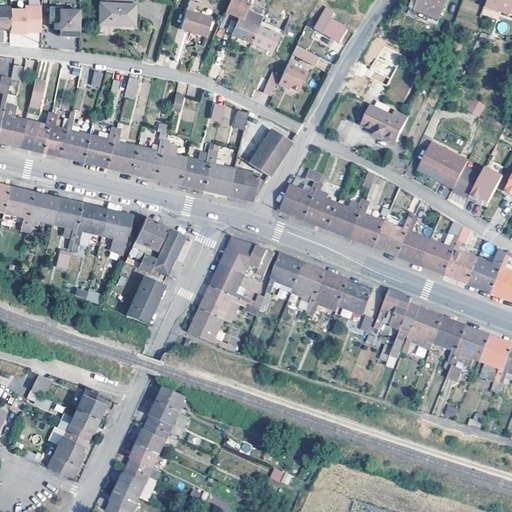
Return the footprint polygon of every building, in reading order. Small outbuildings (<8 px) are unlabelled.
[(0,0),(0,30),(1,30),(1,29),(10,30),(11,9),(3,8),(3,1),(0,0)] [(190,0),(182,27),(192,30),(192,31),(207,36),(212,16),(195,11),(198,3),(190,0)] [(232,34),(252,43),(261,21),(264,16),(248,9),(250,3),(243,0),(230,0),(226,12),(239,18),(232,34)] [(419,0),(417,8),(440,18),(446,0),(419,0)] [(511,0),(491,0),(489,7),(510,15),(511,12),(511,9),(511,0)] [(350,25),(332,16),(336,9),(327,5),(317,26),(344,39),(350,25)] [(283,14),(270,8),(268,14),(281,19),(283,14)] [(492,16),(494,10),(483,8),(482,14),(492,16)] [(63,9),(50,9),(50,26),(55,26),(55,32),(60,32),(60,36),(70,36),(70,39),(80,40),(81,13),(80,13),(63,13),(63,9)] [(130,10),(112,9),(102,9),(101,30),(109,31),(126,31),(137,32),(138,11),(130,10)] [(295,20),(291,18),(284,32),(289,34),(295,20)] [(261,21),(252,43),(272,51),(279,34),(275,32),(277,27),(261,21)] [(321,55),(298,43),(294,51),(317,63),(321,55)] [(289,61),(279,82),(288,86),(289,83),(292,85),(299,89),(308,70),(289,61)] [(63,64),(54,62),(53,69),(62,71),(63,64)] [(15,64),(11,78),(21,81),(24,66),(15,64)] [(83,66),(73,65),(71,78),(81,79),(83,66)] [(104,73),(96,72),(93,86),(101,87),(104,73)] [(272,72),(269,79),(263,92),(271,96),(280,76),(272,72)] [(0,90),(8,93),(11,78),(2,76),(0,84),(0,90)] [(263,92),(269,79),(263,76),(257,89),(263,92)] [(139,79),(129,77),(124,95),(135,97),(139,79)] [(36,80),(31,102),(40,104),(45,82),(36,80)] [(119,81),(112,80),(110,92),(117,93),(119,81)] [(184,95),(176,93),(172,110),(180,112),(184,95)] [(8,94),(0,129),(0,141),(10,144),(20,147),(26,122),(13,119),(15,106),(13,105),(16,97),(8,94)] [(124,99),(122,117),(131,118),(134,100),(124,99)] [(224,108),(215,106),(212,120),(220,121),(224,108)] [(228,119),(232,108),(225,106),(222,116),(228,119)] [(485,114),(473,107),(470,114),(482,121),(485,114)] [(394,119),(371,108),(362,127),(376,134),(384,138),(397,144),(409,121),(396,114),(394,119)] [(81,127),(73,126),(75,119),(76,113),(73,112),(72,118),(70,118),(67,131),(61,156),(72,159),(84,162),(89,140),(90,136),(80,134),(81,127)] [(44,152),(53,114),(48,113),(45,126),(26,122),(20,147),(34,150),(44,152)] [(245,126),(248,114),(241,113),(238,125),(245,126)] [(53,114),(44,152),(52,154),(61,156),(67,131),(54,128),(57,115),(53,114)] [(482,121),(470,114),(468,118),(480,124),(482,121)] [(96,138),(90,136),(89,140),(84,162),(96,164),(108,167),(117,129),(112,128),(110,134),(97,131),(96,138)] [(122,170),(132,173),(138,147),(125,144),(119,143),(120,138),(121,130),(117,129),(108,167),(122,170)] [(249,164),(266,175),(269,177),(282,157),(291,143),(272,130),(249,164)] [(157,178),(165,140),(161,139),(158,152),(138,147),(132,173),(145,176),(157,178)] [(181,184),(186,159),(175,156),(177,146),(169,145),(170,141),(165,140),(157,178),(169,181),(181,184)] [(205,190),(214,151),(208,149),(205,163),(186,159),(181,184),(193,187),(205,190)] [(431,150),(420,170),(446,185),(444,189),(453,194),(464,174),(467,168),(458,163),(457,165),(431,150)] [(229,195),(235,170),(224,168),(225,161),(217,159),(218,152),(214,151),(205,190),(219,193),(229,195)] [(259,176),(235,170),(229,195),(242,198),(253,200),(254,200),(259,176)] [(420,170),(418,174),(444,189),(446,185),(420,170)] [(293,215),(306,220),(320,184),(323,176),(310,171),(307,179),(315,182),(313,187),(311,194),(303,191),(290,187),(290,188),(282,210),(293,215)] [(376,175),(370,173),(364,186),(371,189),(376,175)] [(474,210),(478,203),(487,208),(502,183),(484,173),(479,183),(467,205),(474,210)] [(467,205),(479,183),(464,174),(453,194),(452,196),(467,205)] [(380,185),(374,183),(369,196),(375,198),(380,185)] [(313,187),(305,184),(303,191),(311,194),(313,187)] [(318,224),(329,229),(339,205),(329,201),(320,198),(322,190),(324,185),(320,184),(306,220),(318,224)] [(0,210),(5,212),(10,188),(0,185),(0,210)] [(26,232),(35,193),(19,189),(10,188),(5,212),(24,216),(21,231),(26,232)] [(331,194),(322,190),(320,198),(329,201),(331,194)] [(53,223),(59,199),(43,195),(35,193),(26,232),(30,234),(34,219),(53,223)] [(73,250),(83,204),(68,201),(59,199),(53,223),(66,226),(64,233),(72,235),(68,249),(73,250)] [(349,209),(339,205),(329,229),(341,233),(353,238),(367,202),(362,200),(361,203),(358,212),(349,209)] [(361,203),(353,200),(349,209),(358,212),(361,203)] [(371,203),(367,202),(353,238),(364,242),(376,247),(385,223),(371,218),(366,216),(369,209),(371,203)] [(83,204),(73,250),(78,251),(82,230),(102,235),(108,210),(94,207),(83,204)] [(123,213),(108,210),(102,235),(122,239),(119,254),(124,255),(128,236),(134,237),(143,218),(123,213)] [(385,223),(376,247),(389,252),(400,256),(413,220),(416,214),(411,212),(404,230),(385,223)] [(154,222),(146,218),(135,241),(157,251),(168,229),(154,222)] [(413,220),(400,256),(412,261),(423,265),(432,241),(413,234),(418,222),(413,220)] [(432,241),(423,265),(434,269),(446,274),(464,228),(464,227),(454,222),(444,246),(432,241)] [(464,228),(446,274),(457,278),(469,283),(478,259),(460,252),(463,243),(469,245),(473,232),(464,227),(464,228)] [(153,268),(158,270),(168,275),(186,237),(171,230),(157,260),(155,263),(153,268)] [(250,263),(258,266),(266,251),(266,250),(233,240),(228,251),(222,263),(245,274),(250,263)] [(483,252),(491,253),(492,244),(484,243),(483,252)] [(72,253),(60,250),(57,266),(68,269),(72,253)] [(276,256),(266,251),(258,266),(259,266),(255,276),(264,280),(276,256)] [(507,256),(493,292),(505,297),(511,299),(511,272),(506,270),(510,258),(511,258),(511,253),(508,252),(507,256)] [(478,259),(469,283),(480,287),(493,292),(507,256),(499,253),(495,265),(478,259)] [(153,268),(155,263),(152,262),(153,258),(145,254),(139,268),(151,273),(153,268)] [(277,280),(295,287),(304,264),(291,259),(281,256),(269,286),(267,291),(272,293),(277,280)] [(233,297),(248,303),(250,299),(236,293),(245,274),(222,263),(218,273),(212,287),(233,297)] [(306,313),(310,315),(326,273),(316,269),(304,264),(295,287),(313,294),(306,313)] [(337,277),(326,273),(310,315),(315,317),(319,304),(326,307),(329,301),(340,305),(349,282),(337,277)] [(148,279),(146,278),(128,315),(131,316),(148,279)] [(164,287),(148,279),(131,316),(147,323),(164,287)] [(362,287),(349,282),(340,305),(363,314),(372,291),(362,287)] [(254,306),(248,303),(233,297),(212,287),(206,299),(201,310),(224,320),(229,310),(236,313),(240,305),(246,307),(245,310),(257,315),(260,309),(254,306)] [(77,288),(74,296),(98,303),(100,294),(77,288)] [(401,326),(409,305),(412,299),(400,294),(390,290),(375,328),(378,329),(384,316),(387,318),(392,304),(399,307),(395,319),(392,318),(391,321),(393,322),(392,325),(399,328),(398,331),(400,332),(401,329),(401,326)] [(254,306),(260,309),(265,298),(265,297),(258,294),(254,306)] [(272,300),(265,298),(260,309),(268,311),(272,300)] [(340,305),(329,301),(326,307),(337,311),(340,305)] [(411,332),(420,309),(409,305),(401,326),(401,329),(400,332),(397,340),(404,343),(405,341),(408,342),(411,332)] [(342,309),(340,315),(350,319),(352,313),(342,309)] [(434,342),(444,318),(430,313),(420,309),(411,332),(408,342),(406,345),(411,347),(414,340),(426,345),(428,339),(434,342)] [(224,320),(201,310),(197,319),(190,333),(234,353),(236,348),(221,341),(225,334),(219,331),(224,320)] [(236,313),(229,310),(224,320),(231,323),(236,313)] [(375,318),(367,315),(361,329),(369,332),(375,318)] [(444,318),(434,342),(453,349),(449,362),(453,364),(467,327),(455,323),(444,318)] [(467,327),(453,364),(447,380),(458,385),(470,355),(481,360),(491,337),(478,332),(467,327)] [(383,353),(391,356),(397,340),(389,337),(383,353)] [(491,337),(481,360),(500,367),(491,391),(495,393),(511,349),(511,344),(502,341),(491,337)] [(397,340),(391,356),(398,359),(404,343),(397,340)] [(511,349),(495,393),(500,395),(507,377),(511,378),(511,349)] [(50,381),(39,375),(32,390),(43,395),(50,381)] [(53,382),(50,381),(43,395),(47,396),(53,382)] [(77,410),(99,420),(109,398),(88,387),(77,410)] [(164,388),(158,402),(179,412),(186,399),(164,388)] [(158,402),(148,424),(170,434),(179,412),(158,402)] [(448,404),(445,413),(455,417),(457,407),(448,404)] [(23,412),(15,408),(13,414),(20,417),(23,412)] [(88,442),(99,420),(77,410),(67,432),(88,442)] [(138,445),(160,455),(170,434),(148,424),(138,445)] [(88,442),(67,432),(64,439),(62,438),(49,468),(72,479),(88,442)] [(254,446),(234,437),(229,447),(250,456),(254,446)] [(138,445),(128,467),(150,477),(160,455),(138,445)] [(150,477),(128,467),(118,489),(140,499),(150,477)] [(274,467),(270,477),(279,482),(284,472),(274,467)] [(212,472),(204,468),(201,474),(209,478),(212,472)] [(285,472),(281,481),(288,484),(292,475),(285,472)] [(112,511),(133,511),(140,499),(118,489),(108,510),(112,511)]
